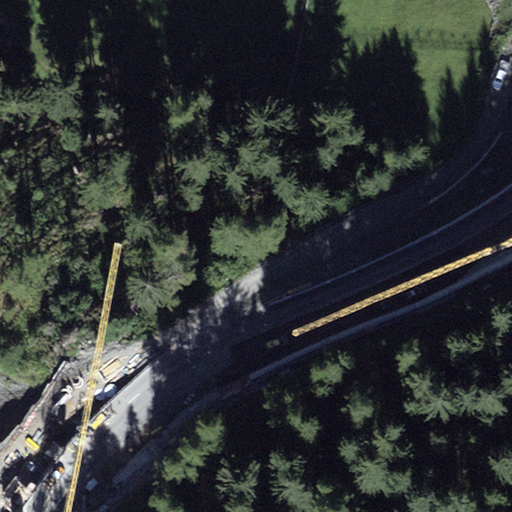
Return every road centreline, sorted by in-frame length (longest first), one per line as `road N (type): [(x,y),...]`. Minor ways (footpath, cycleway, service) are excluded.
road 1 (primary): [(41,511),(97,434),(184,361),(451,244),(511,208)]
road 2 (track): [(184,361),(203,318),(287,250),(450,171),(487,128),(511,79)]
